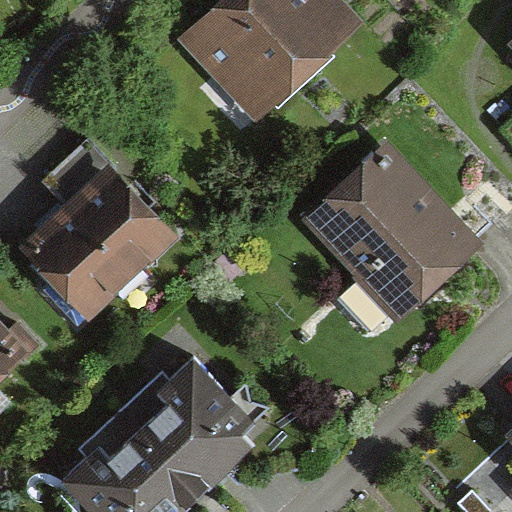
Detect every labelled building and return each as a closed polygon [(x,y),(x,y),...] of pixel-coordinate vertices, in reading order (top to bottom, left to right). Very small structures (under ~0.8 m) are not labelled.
[(222,0),(186,32),(259,114),(351,32),(322,0),(222,0)] [(478,254),(382,146),(309,211),(405,319),(478,254)] [(94,310),(183,226),(117,156),(27,239),(94,310)] [(0,386),(38,353),(0,309),(0,386)] [(139,404),(210,482),(265,431),(255,421),(265,412),(204,345),(139,404)] [(176,511),(210,482),(139,404),(70,467),(111,511),(176,511)]
